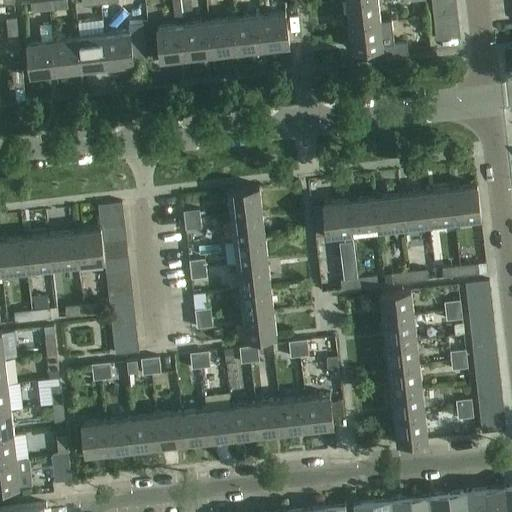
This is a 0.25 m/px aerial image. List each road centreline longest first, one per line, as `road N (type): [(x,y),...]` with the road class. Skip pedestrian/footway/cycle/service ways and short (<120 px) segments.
road 1 (residential): [(79,511),(87,502),(511,447)]
road 2 (residential): [(139,143),(487,101)]
road 3 (residential): [(511,317),(487,101)]
road 4 (residential): [(163,350),(139,143)]
road 5 (residential): [(0,157),(139,143)]
